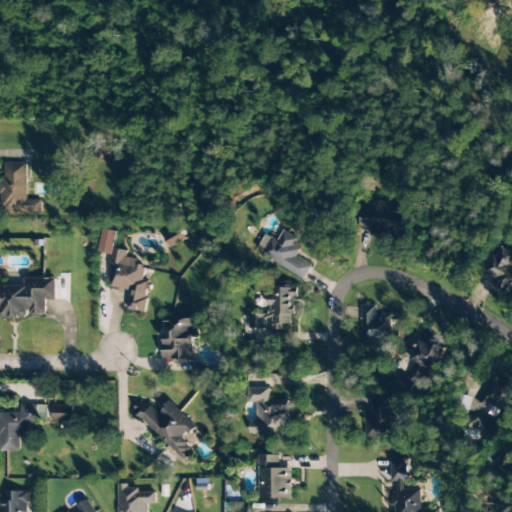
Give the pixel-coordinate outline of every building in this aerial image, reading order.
[(115,147),(94,146),(94,162),(115,163),(115,147)] [(27,164),(3,163),(2,213),(41,214),(42,201),(27,201),(27,164)] [(359,227),(369,228),(369,233),(401,238),(406,207),(375,202),(375,207),(362,205),(359,227)] [(108,287),(130,291),(127,310),(145,313),(150,282),(144,281),(147,267),(137,265),(139,260),(127,258),(129,251),(115,248),(117,232),(104,229),(99,253),(113,255),(108,287)] [(186,240),(181,229),(164,236),(169,248),(186,240)] [(296,258),(300,250),(294,246),(298,239),(284,231),(278,241),(271,237),(261,255),(304,280),(311,267),(296,258)] [(482,273),(494,278),(490,286),(511,295),(511,266),(509,265),(511,257),(511,252),(500,247),(496,257),(490,254),(482,273)] [(25,286),(0,285),(0,309),(1,309),(1,319),(29,319),(29,316),(46,316),(46,300),(57,300),(57,279),(25,279),(25,286)] [(248,315),(248,329),(266,329),(266,319),(271,319),(271,332),(292,331),(292,298),(299,298),(299,287),(275,288),(275,294),(268,294),(268,315),(248,315)] [(391,316),(376,316),(377,305),(362,305),(362,345),(391,345),(391,316)] [(199,311),(165,312),(165,360),(193,360),(193,338),(199,338),(199,311)] [(428,344),(419,340),(411,359),(440,372),(450,349),(430,340),(428,344)] [(411,380),(394,371),(386,385),(404,394),(411,380)] [(511,384),(486,383),(485,412),(511,412),(511,384)] [(270,389),(249,389),(249,403),(257,403),(257,422),(250,422),(250,434),(289,434),(289,400),(270,400),(270,389)] [(367,410),(366,439),(394,440),(395,417),(400,417),(400,397),(373,397),(373,410),(367,410)] [(133,412),(184,460),(194,449),(185,440),(197,427),(170,402),(158,415),(143,402),(133,412)] [(0,452),(21,452),(21,434),(30,434),(30,425),(40,425),(40,405),(22,405),(22,413),(0,413),(0,452)] [(75,406),(54,406),(53,422),(75,422),(75,406)] [(492,456),(492,475),(511,474),(511,456),(492,456)] [(440,511),(440,509),(421,509),(421,490),(408,490),(408,459),(392,459),(392,482),(398,482),(398,496),(393,496),(393,511),(440,511)] [(157,492),(139,493),(139,488),(129,488),(129,485),(118,485),(118,511),(147,511),(148,504),(157,504),(157,492)] [(28,511),(28,492),(4,492),(4,501),(1,501),(1,511),(28,511)] [(68,511),(95,511),(89,501),(69,511),(68,511)]
